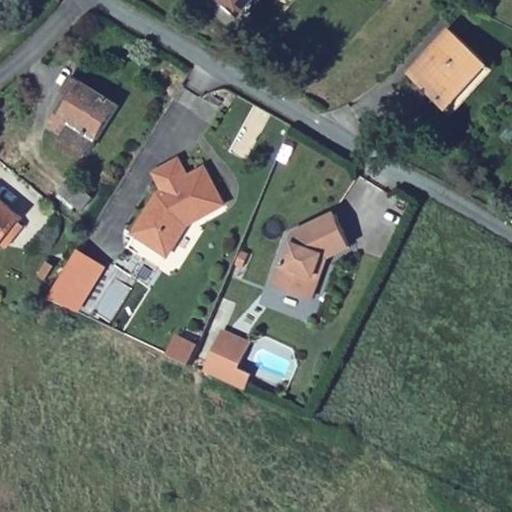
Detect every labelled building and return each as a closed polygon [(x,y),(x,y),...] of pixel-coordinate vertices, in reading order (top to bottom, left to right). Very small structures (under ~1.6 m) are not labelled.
[(234,0),(245,9),(251,0),(234,0)] [(413,64),(446,93),(485,50),(452,20),(413,64)] [(64,133),(87,161),(116,110),(78,87),(64,116),(72,127),(64,133)] [(62,147),(87,161),(64,133),(72,127),(64,116),(59,110),(48,131),(64,140),(62,147)] [(207,170),(190,180),(181,163),(160,175),(169,192),(163,196),(140,233),(173,254),(189,224),(188,222),(193,219),(194,222),(226,204),(207,170)] [(62,197),(85,215),(94,202),(72,186),(62,197)] [(0,249),(22,223),(0,204),(0,249)] [(350,245),(334,213),(293,234),(272,285),(312,299),(320,277),(315,275),(322,256),(327,257),(350,245)] [(98,273),(73,258),(44,303),(72,316),(98,273)] [(220,335),(208,360),(236,372),(247,347),(220,335)] [(188,368),(195,350),(175,341),(167,359),(188,368)] [(208,360),(202,375),(242,393),(248,378),(236,372),(208,360)]
